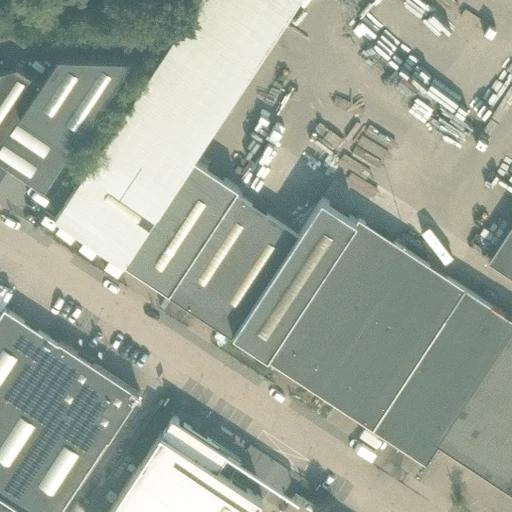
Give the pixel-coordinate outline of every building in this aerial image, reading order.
[(44,190),(131,58),(59,55),(41,83),(17,67),(0,72),(0,177),(8,166),(44,190)] [(124,263),(195,156),(127,110),(56,218),(124,263)] [(266,356),(356,218),(322,196),(298,232),(235,191),(239,185),(195,156),(124,263),(169,292),(266,356)] [(320,392),(412,252),(358,216),(356,218),(266,356),(320,392)] [(511,223),(489,259),(511,274),(511,223)] [(415,454),(507,314),(412,252),(320,392),(415,454)] [(0,511),(57,511),(107,438),(108,439),(139,393),(59,340),(58,342),(50,336),(5,306),(0,313),(0,511)] [(511,491),(511,317),(507,314),(415,454),(426,462),(438,443),(511,491)] [(160,431),(107,511),(252,511),(262,498),(224,474),(236,457),(173,416),(162,433),(160,431)]
